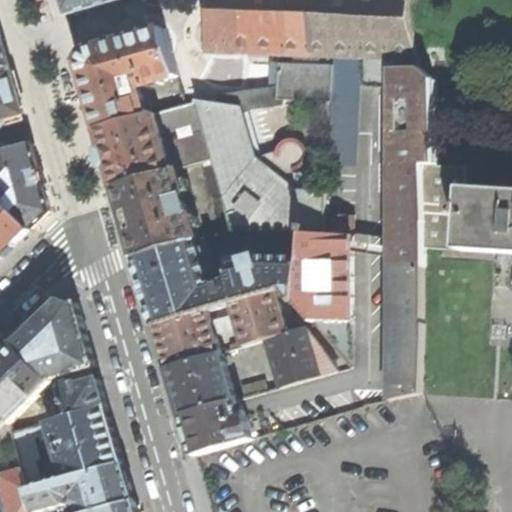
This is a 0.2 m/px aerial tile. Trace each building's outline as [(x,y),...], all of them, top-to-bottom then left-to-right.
[(63,0),(69,17),(124,0),(63,0)] [(213,0),(207,52),(336,59),(415,62),(409,0),(213,0)] [(95,108),(102,131),(150,118),(142,88),(180,78),(165,30),(79,55),(95,108)] [(4,46),(0,32),(0,71),(10,68),(4,46)] [(359,88),(392,90),(392,72),(420,72),(419,62),(415,62),(336,59),(330,162),(356,164),(359,88)] [(278,101),(332,103),(334,68),(279,66),(278,101)] [(18,94),(10,68),(0,71),(0,130),(12,127),(9,118),(24,114),(18,94)] [(392,90),(392,164),(422,163),(433,163),(432,85),(420,72),(392,72),(392,90)] [(441,93),(441,113),(461,113),(460,92),(441,93)] [(237,110),(198,105),(150,118),(102,131),(110,160),(118,188),(179,171),(220,159),(238,231),(272,232),(303,233),(327,234),(327,216),(329,196),(297,194),(264,170),(253,162),(237,110)] [(40,172),(33,146),(0,154),(0,195),(33,231),(52,213),(40,172)] [(357,164),(356,164),(330,162),(329,196),(327,216),(355,217),(357,164)] [(392,164),(392,268),(425,268),(425,250),(422,166),(422,163),(392,164)] [(425,250),(460,254),(464,190),(465,170),(422,166),(425,250)] [(130,230),(139,261),(200,243),(196,229),(200,228),(197,218),(193,219),(188,202),(180,204),(179,200),(187,197),(186,194),(190,192),(188,182),(183,184),(179,171),(118,188),(130,230)] [(506,256),(511,256),(511,193),(464,190),(460,254),(506,256)] [(0,263),(15,249),(33,231),(0,195),(0,263)] [(354,235),(355,217),(327,216),(327,234),(353,235),(354,235)] [(271,254),(302,255),(303,233),(272,232),(271,254)] [(302,260),(300,306),(318,326),(354,368),(353,235),(327,234),(303,233),(302,255),(302,260)] [(147,289),(158,328),(278,293),(286,290),(300,306),(302,260),(261,260),(260,257),(246,262),(247,264),(232,268),(231,271),(234,281),(211,288),(209,281),(211,280),(200,243),(139,261),(147,289)] [(392,268),(390,402),(421,396),(422,325),(423,323),(423,316),(424,316),(425,268),(392,268)] [(164,347),(170,369),(224,354),(218,334),(239,327),(246,347),(269,341),(309,329),(318,326),(300,306),(295,309),(299,322),(289,328),(278,293),(158,328),(164,347)] [(42,319),(16,344),(52,381),(97,367),(79,303),(63,298),(42,319)] [(283,388),(338,371),(309,329),(269,341),(283,388)] [(0,359),(0,410),(9,420),(12,423),(54,383),(52,381),(16,344),(0,359)] [(176,391),(184,417),(238,401),(224,354),(170,369),(176,391)] [(104,393),(101,381),(80,385),(79,382),(65,386),(64,390),(75,417),(109,408),(104,393)] [(57,421),(72,417),(71,411),(63,392),(49,406),(57,421)] [(190,439),(195,458),(255,440),(247,417),(243,418),(238,401),(184,417),(190,439)] [(118,442),(109,408),(75,417),(72,417),(57,421),(14,433),(24,468),(30,490),(44,486),(37,461),(41,460),(35,438),(50,435),(54,431),(69,479),(124,463),(118,442)] [(0,429),(9,420),(0,410),(0,429)] [(138,511),(130,482),(124,463),(69,479),(44,486),(30,490),(36,511),(41,511),(67,504),(71,496),(78,494),(80,503),(78,504),(78,506),(79,511),(138,511)] [(36,511),(30,490),(24,468),(0,475),(0,477),(9,511),(36,511)]
